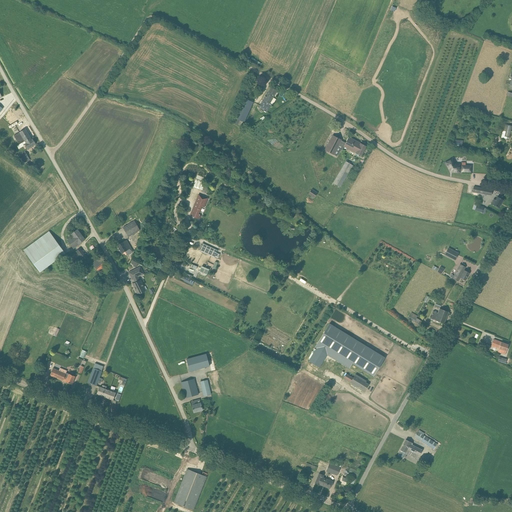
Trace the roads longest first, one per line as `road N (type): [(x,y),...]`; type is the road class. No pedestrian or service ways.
road 1 (track): [(511,190),(407,164),(153,17),(49,154)]
road 2 (unclassified): [(190,448),(189,429),(117,270),(0,67)]
road 3 (unclassified): [(346,507),(511,206)]
road 4 (unclassified): [(190,448),(0,373)]
road 5 (unclassified): [(346,507),(190,448)]
